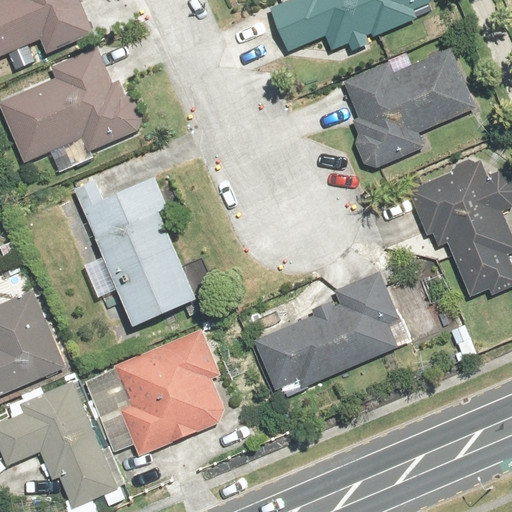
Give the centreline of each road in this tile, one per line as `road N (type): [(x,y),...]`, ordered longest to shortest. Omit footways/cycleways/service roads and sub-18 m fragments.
road 1 (residential): [(168,0),(255,170),(313,213)]
road 2 (secondary): [(307,511),(511,423)]
